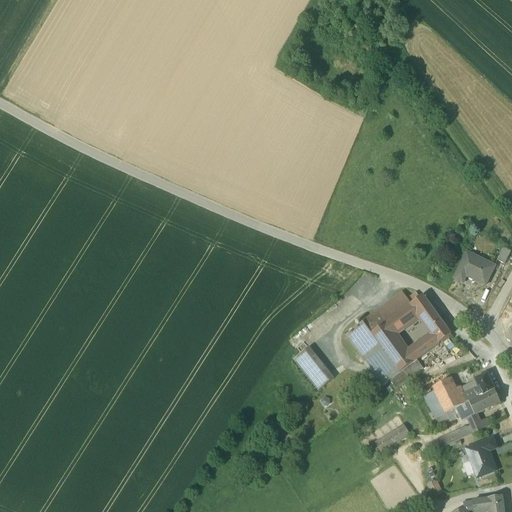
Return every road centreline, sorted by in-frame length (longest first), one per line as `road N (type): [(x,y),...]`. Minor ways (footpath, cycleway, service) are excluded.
road 1 (unclassified): [(0,103),(227,212)]
road 2 (track): [(399,51),(511,206)]
road 3 (unclassified): [(360,264),(227,212)]
road 4 (residential): [(485,329),(434,293),(360,264)]
